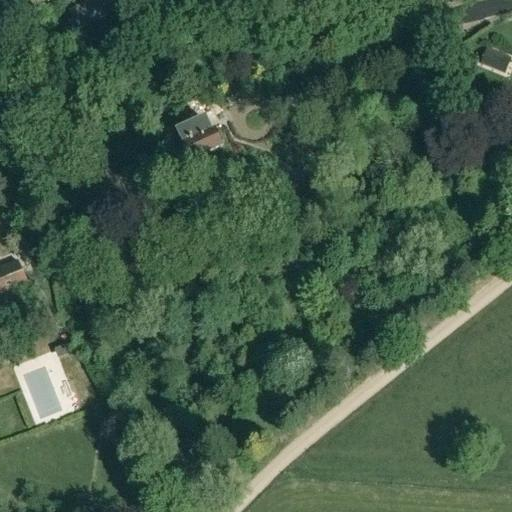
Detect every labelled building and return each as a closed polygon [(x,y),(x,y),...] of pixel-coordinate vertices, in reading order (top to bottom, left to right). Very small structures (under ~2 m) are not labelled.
[(34,9),(27,17),(36,25),(43,17),(34,9)] [(0,34),(0,51),(8,45),(0,34)] [(486,50),(480,66),(487,69),(493,53),(486,50)] [(170,155),(185,148),(197,174),(213,166),(209,155),(221,150),(214,135),(212,136),(205,122),(179,134),(164,140),(170,155)] [(18,136),(0,142),(0,197),(36,183),(18,136)] [(300,169),(249,184),(256,205),(306,189),(300,169)] [(432,187),(369,212),(377,232),(432,211),(429,203),(437,199),(432,187)] [(0,269),(0,310),(24,301),(26,306),(45,298),(47,294),(38,269),(24,275),(19,262),(0,269)] [(266,384),(255,385),(257,411),(268,410),(266,384)]
